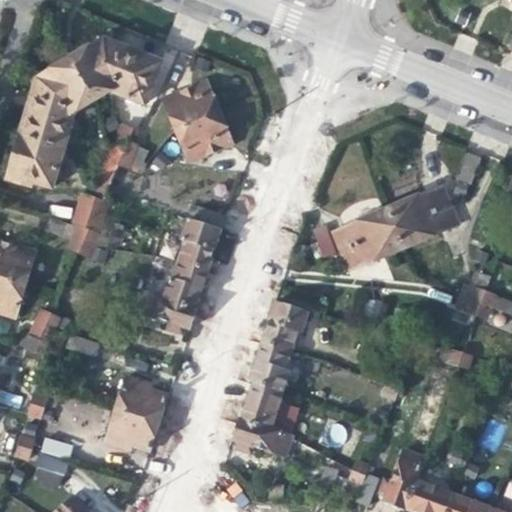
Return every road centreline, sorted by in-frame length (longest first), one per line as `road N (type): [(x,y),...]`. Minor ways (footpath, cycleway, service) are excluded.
road 1 (residential): [(334,38),(240,253),(158,511)]
road 2 (residential): [(334,38),(511,108)]
